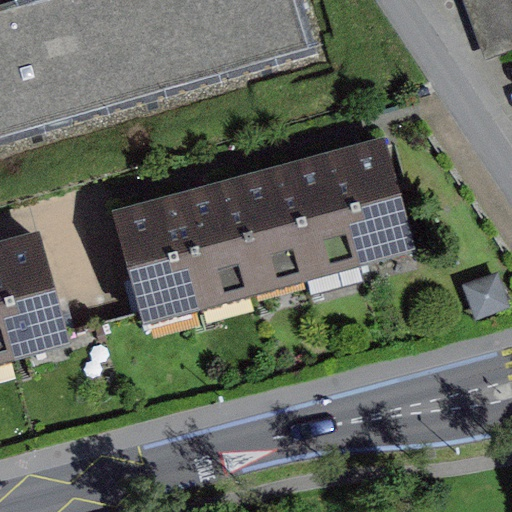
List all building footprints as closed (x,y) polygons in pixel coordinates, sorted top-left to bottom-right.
[(0,0),(0,146),(317,55),(301,0),(22,0),(0,0)] [(511,49),(511,0),(463,0),(485,60),(511,49)] [(385,147),(331,162),(356,253),(410,238),(385,147)] [(331,162),(278,176),(303,267),(306,279),(317,276),(321,293),(364,282),(356,253),(331,162)] [(278,176),(224,191),(249,282),(303,267),(278,176)] [(224,191),(171,205),(196,296),(249,282),(224,191)] [(142,311),(196,296),(171,205),(117,220),(142,311)] [(40,240),(0,250),(0,307),(11,346),(65,332),(40,240)] [(471,297),(478,316),(507,306),(496,277),(476,284),(471,297)] [(0,307),(0,349),(11,346),(0,307)] [(154,328),(124,336),(140,394),(170,386),(154,328)] [(110,403),(140,394),(124,336),(94,344),(110,403)] [(80,411),(110,403),(94,344),(64,353),(80,411)]
